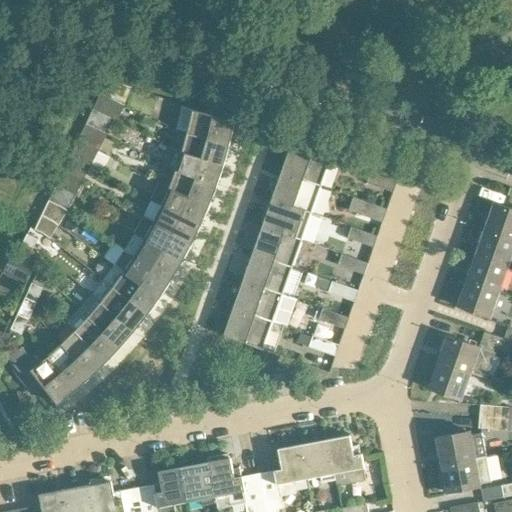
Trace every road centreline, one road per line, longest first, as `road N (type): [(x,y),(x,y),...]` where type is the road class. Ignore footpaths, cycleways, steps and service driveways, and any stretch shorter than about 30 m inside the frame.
road 1 (residential): [(0,35),(72,34),(196,56),(477,154)]
road 2 (residential): [(161,429),(260,145)]
road 3 (residential): [(388,384),(477,154)]
road 4 (residential): [(161,429),(388,384)]
road 5 (residential): [(0,460),(161,429)]
road 6 (residential): [(412,511),(388,384)]
